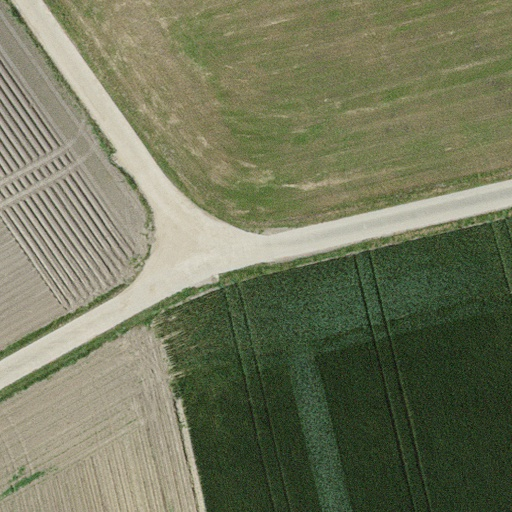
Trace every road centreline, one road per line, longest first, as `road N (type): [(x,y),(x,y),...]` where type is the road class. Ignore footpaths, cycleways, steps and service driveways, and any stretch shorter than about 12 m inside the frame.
road 1 (track): [(511,188),(196,261)]
road 2 (track): [(196,261),(13,0)]
road 3 (track): [(0,371),(196,261)]
